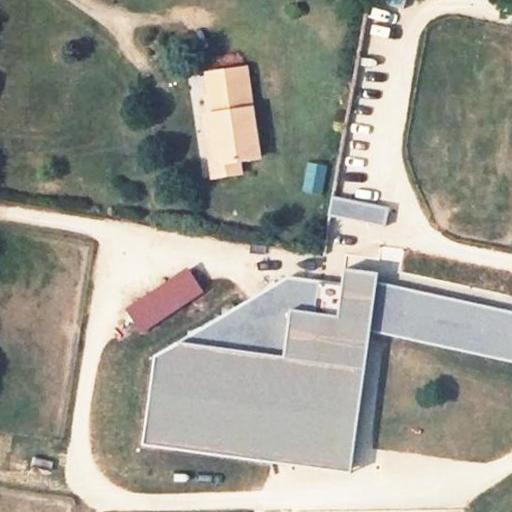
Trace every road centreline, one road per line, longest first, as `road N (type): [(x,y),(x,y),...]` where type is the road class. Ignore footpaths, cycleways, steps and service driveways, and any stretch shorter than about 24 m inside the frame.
road 1 (unknown): [(511,422),(344,484),(201,473),(126,454),(104,412),(146,320)]
road 2 (unknown): [(428,0),(413,10),(376,167),(383,195),(511,233)]
